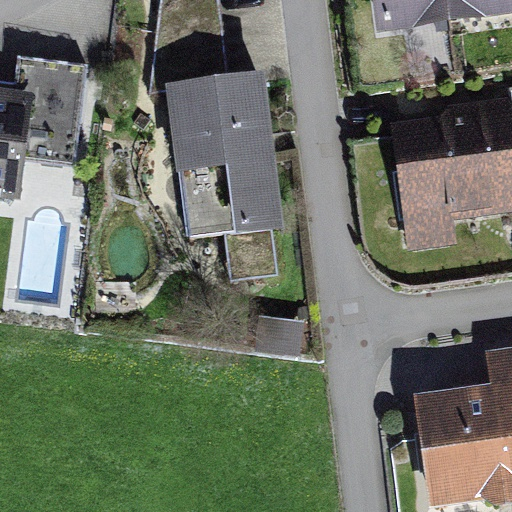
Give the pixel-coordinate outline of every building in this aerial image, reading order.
[(511,0),(377,0),(381,39),(511,24),(511,0)] [(0,100),(0,217),(9,218),(19,132),(81,139),(88,73),(21,65),(17,102),(0,100)] [(224,231),(280,224),(264,86),(177,96),(186,180),(218,177),(224,231)] [(425,232),(511,219),(511,122),(412,136),(425,232)] [(417,403),(429,511),(511,502),(511,357),(490,360),(493,395),(417,403)]
